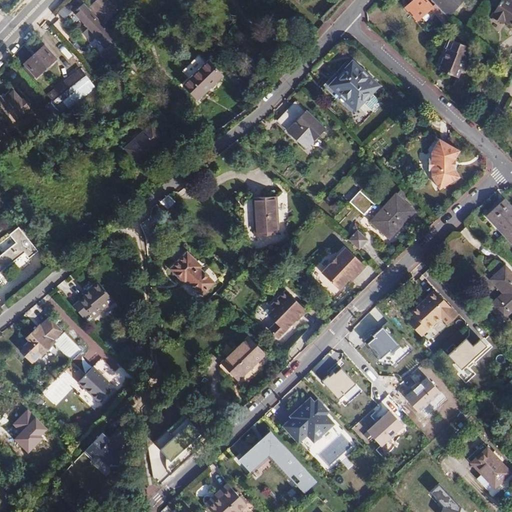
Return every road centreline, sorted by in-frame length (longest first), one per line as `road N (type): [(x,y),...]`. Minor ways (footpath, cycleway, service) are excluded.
road 1 (residential): [(508,167),(144,511)]
road 2 (unclassified): [(0,322),(271,103),(347,15)]
road 3 (residential): [(508,167),(347,15)]
road 4 (track): [(151,397),(152,320),(132,211)]
